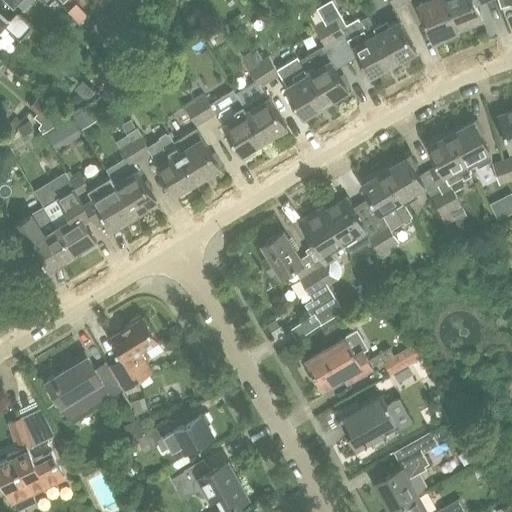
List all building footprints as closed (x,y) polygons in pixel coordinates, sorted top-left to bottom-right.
[(323,21),(334,39),(336,42),(348,35),(362,61),(359,62),(366,76),(392,62),(373,26),(367,16),(361,20),(359,16),(346,22),(333,0),(326,0),(315,6),(320,15),(323,21)] [(457,31),(444,0),(424,0),(417,3),(433,41),(457,31)] [(444,0),(457,31),(481,21),(473,1),(475,0),(444,0)] [(75,3),(68,11),(79,22),(87,15),(75,3)] [(0,26),(4,23),(21,38),(32,26),(17,11),(10,19),(0,9),(0,26)] [(373,26),(392,62),(400,57),(402,60),(414,53),(413,51),(415,50),(398,19),(385,27),(382,22),(373,26)] [(323,21),(315,26),(325,44),(334,39),(323,21)] [(291,46),(297,56),(304,67),(324,101),(349,86),(342,73),(339,75),(329,59),(320,64),(317,59),(313,62),(300,41),(291,46)] [(239,99),(242,104),(263,139),(270,134),(272,137),(285,129),(283,127),(285,125),(260,84),(268,78),(257,60),(251,50),(242,56),(256,79),(235,92),(239,99)] [(278,73),(286,85),(285,86),(302,115),(304,114),(305,117),(318,109),(316,106),(324,101),(304,67),(297,56),(276,69),(267,54),(257,60),(268,78),(278,73)] [(117,70),(108,78),(117,88),(127,80),(117,70)] [(204,92),(193,99),(204,118),(215,111),(204,92)] [(34,110),(32,113),(40,121),(37,125),(42,133),(58,123),(48,113),(43,119),(40,116),(48,108),(35,96),(28,105),(34,110)] [(196,123),(204,118),(193,99),(185,103),(196,123)] [(238,154),(263,139),(242,104),(239,99),(219,111),(217,115),(232,140),(230,141),(238,154)] [(88,105),(73,114),(82,128),(96,119),(88,105)] [(511,147),(511,109),(498,114),(509,149),(511,147)] [(477,118),(450,131),(468,167),(478,162),(479,165),(492,159),(489,150),(480,132),(483,131),(477,118)] [(29,120),(17,127),(23,137),(35,129),(29,120)] [(136,129),(127,135),(140,157),(150,152),(157,163),(156,164),(174,193),(175,192),(177,195),(189,187),(187,185),(196,179),(175,145),(168,134),(166,136),(165,134),(160,137),(161,139),(147,147),(136,129)] [(470,171),(468,167),(450,131),(441,136),(440,133),(427,139),(429,142),(427,143),(438,164),(429,168),(431,172),(438,184),(451,208),(455,218),(464,213),(451,185),(450,186),(448,182),(462,175),(463,177),(471,173),(470,171)] [(109,175),(133,213),(155,199),(137,169),(136,169),(132,162),(140,157),(127,135),(119,140),(128,155),(106,169),(109,175)] [(184,140),(175,145),(196,179),(220,164),(213,152),(210,153),(200,137),(187,145),(184,140)] [(423,185),(417,175),(413,169),(416,167),(408,154),(384,169),(404,203),(412,198),(409,193),(423,185)] [(511,155),(502,159),(509,178),(511,177),(511,155)] [(509,178),(502,159),(493,162),(499,182),(509,178)] [(377,229),(388,248),(397,242),(389,229),(411,215),(404,203),(384,169),(374,175),(373,172),(360,179),(362,182),(360,183),(378,212),(370,217),(377,229)] [(69,176),(75,186),(88,207),(91,214),(97,223),(106,217),(113,230),(135,216),(133,213),(109,175),(90,187),(85,178),(86,178),(83,174),(82,175),(79,170),(69,176)] [(440,214),(451,208),(438,184),(426,191),(440,214)] [(96,240),(83,219),(91,214),(88,207),(75,186),(63,193),(64,196),(45,207),(47,211),(73,254),(96,240)] [(511,192),(490,202),(498,218),(511,211),(511,192)] [(390,251),(388,248),(377,229),(367,234),(364,228),(345,197),(322,209),(342,241),(349,252),(370,239),(381,257),(390,251)] [(307,254),(311,260),(325,283),(327,286),(336,280),(339,277),(341,273),(341,269),(341,266),(339,262),(336,260),(334,258),(331,258),(334,257),(329,249),(342,241),(322,209),(322,207),(299,221),(313,244),(306,248),(309,253),(307,254)] [(52,267),(73,254),(47,211),(37,217),(34,212),(14,224),(27,246),(35,240),(52,267)] [(309,293),(325,283),(311,260),(307,254),(300,258),(283,230),(261,243),(268,255),(262,258),(270,272),(276,269),(279,274),(293,266),(309,293)] [(408,261),(402,265),(406,273),(413,269),(408,261)] [(334,302),(307,318),(313,329),(340,312),(334,302)] [(340,314),(321,325),(326,333),(345,322),(340,314)] [(129,322),(130,324),(123,328),(120,324),(107,333),(109,336),(108,337),(121,357),(107,365),(120,385),(123,390),(152,373),(143,359),(148,356),(144,349),(158,340),(143,316),(139,318),(138,316),(129,322)] [(285,334),(277,320),(267,326),(275,340),(285,334)] [(426,355),(416,337),(391,352),(387,344),(367,356),(364,349),(356,353),(346,335),(306,357),(308,361),(307,362),(314,375),(315,374),(322,387),(344,374),(347,380),(373,366),(372,364),(382,358),(392,374),(426,355)] [(75,363),(44,382),(66,418),(120,385),(107,365),(105,361),(91,369),(81,353),(72,358),(75,363)] [(355,449),(399,425),(382,394),(338,418),(355,449)] [(140,397),(130,400),(138,414),(144,412),(140,397)] [(155,426),(148,431),(136,437),(144,451),(158,443),(162,451),(170,446),(172,449),(181,445),(187,455),(204,444),(203,442),(217,434),(204,412),(162,437),(155,426)] [(128,442),(136,437),(148,431),(139,416),(120,428),(128,442)] [(5,455),(7,459),(0,461),(0,477),(12,504),(67,479),(54,450),(33,459),(26,445),(30,443),(18,418),(4,424),(16,449),(5,455)] [(494,428),(479,434),(485,448),(500,442),(494,428)] [(54,433),(52,429),(41,434),(43,438),(54,433)] [(373,482),(389,511),(418,495),(407,475),(429,463),(423,453),(439,444),(432,430),(393,452),(399,461),(401,466),(373,482)] [(172,477),(177,486),(182,495),(195,488),(197,491),(200,492),(203,493),(206,494),(209,493),(211,497),(218,495),(224,506),(212,511),(239,511),(234,504),(248,496),(228,461),(208,472),(202,460),(172,477)] [(129,511),(145,511),(137,495),(125,501),(129,511)] [(154,495),(142,501),(145,508),(157,502),(154,495)] [(434,511),(427,511),(418,495),(389,511),(465,511),(459,499),(434,511)]
